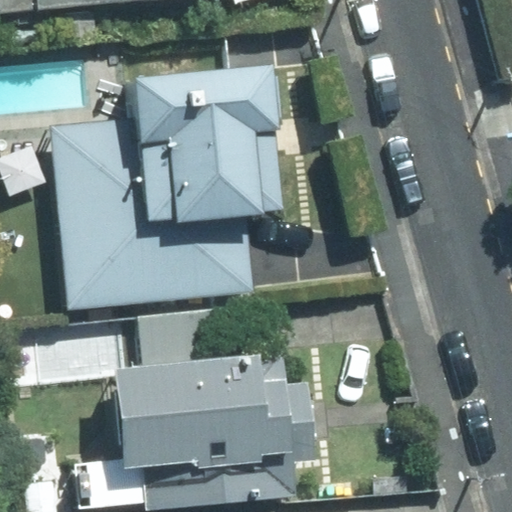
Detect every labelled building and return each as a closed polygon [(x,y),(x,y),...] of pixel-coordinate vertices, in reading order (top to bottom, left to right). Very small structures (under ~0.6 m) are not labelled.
[(0,0),(0,9),(78,0),(0,0)] [(258,63),(119,76),(123,122),(42,129),(59,307),(247,289),(239,203),(271,200),(258,63)] [(366,242),(341,142),(310,150),(335,250),(366,242)] [(43,332),(0,329),(0,371),(41,374),(43,332)] [(276,350),(103,367),(111,448),(70,452),(75,511),(89,511),(283,493),(278,441),(285,440),(276,350)]
